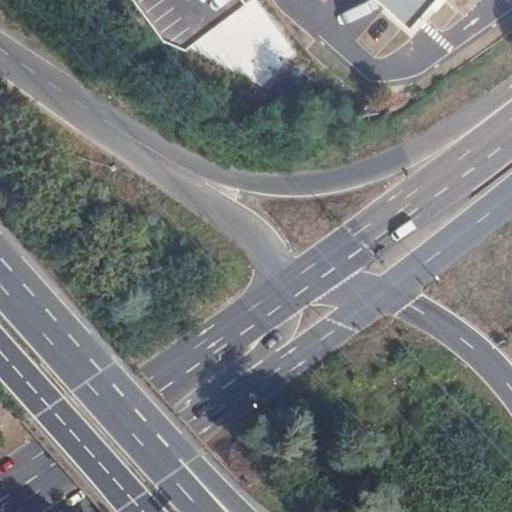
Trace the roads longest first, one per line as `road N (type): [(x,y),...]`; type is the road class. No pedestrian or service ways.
road 1 (trunk): [(511,107),(354,179),(301,187),(217,174),(115,132)]
road 2 (primary): [(283,294),(0,487)]
road 3 (motorway): [(202,511),(0,280)]
road 4 (primary): [(511,128),(283,294)]
road 5 (trunk): [(283,294),(272,254),(251,224),(115,132)]
road 6 (motorway): [(0,348),(142,511)]
road 7 (primary): [(70,511),(246,393)]
road 8 (primary): [(380,297),(511,194)]
road 9 (primary): [(246,393),(380,297)]
road 10 (motorway): [(511,392),(469,348),(380,297)]
road 11 (trunk): [(115,132),(0,52)]
